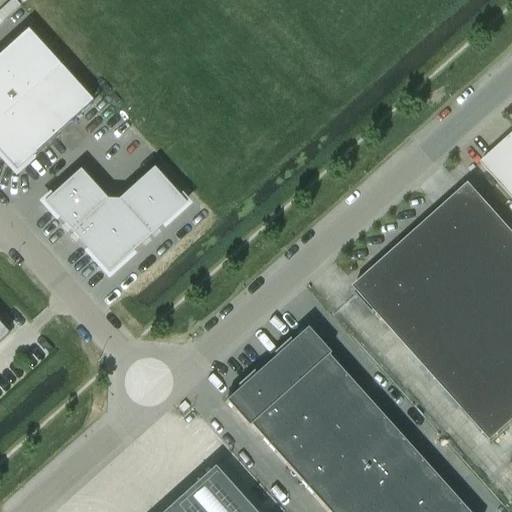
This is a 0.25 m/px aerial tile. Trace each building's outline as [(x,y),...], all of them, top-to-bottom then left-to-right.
[(0,120),(59,67),(27,31),(0,54),(0,120)] [(0,120),(0,156),(15,173),(92,103),(59,67),(0,120)] [(511,136),(481,163),(511,198),(511,136)] [(117,202),(106,201),(79,172),(43,204),(108,276),(185,206),(152,170),(117,202)] [(353,293),(372,315),(377,310),(464,408),(462,410),(491,443),(511,423),(511,239),(481,204),(427,253),(414,239),(353,293)] [(465,511),(327,357),(329,356),(306,330),(225,403),(247,429),(249,427),(325,511),(465,511)] [(251,511),(213,469),(165,511),(251,511)]
